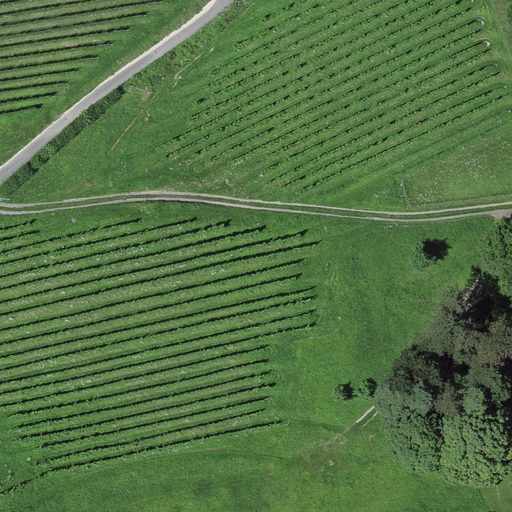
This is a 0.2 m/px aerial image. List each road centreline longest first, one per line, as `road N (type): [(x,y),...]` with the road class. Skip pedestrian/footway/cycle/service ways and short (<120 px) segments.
road 1 (track): [(0,207),(152,195),(396,219),(511,207)]
road 2 (unclassified): [(0,174),(222,0)]
road 3 (track): [(511,223),(482,291),(359,424)]
